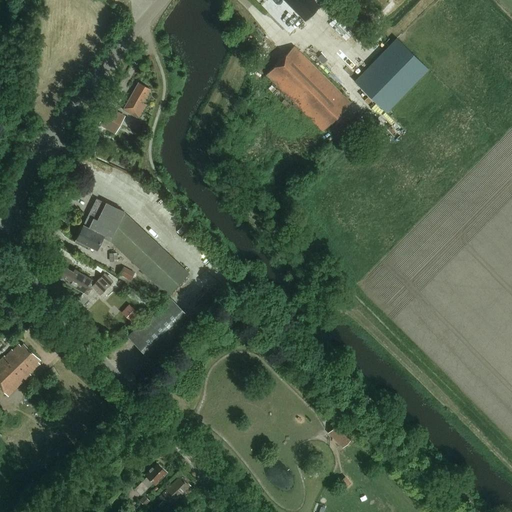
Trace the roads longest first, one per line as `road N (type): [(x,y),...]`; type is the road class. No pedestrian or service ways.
road 1 (secondary): [(245,511),(44,301),(21,259),(15,223)]
road 2 (secondary): [(15,223),(20,188),(53,129),(163,0)]
